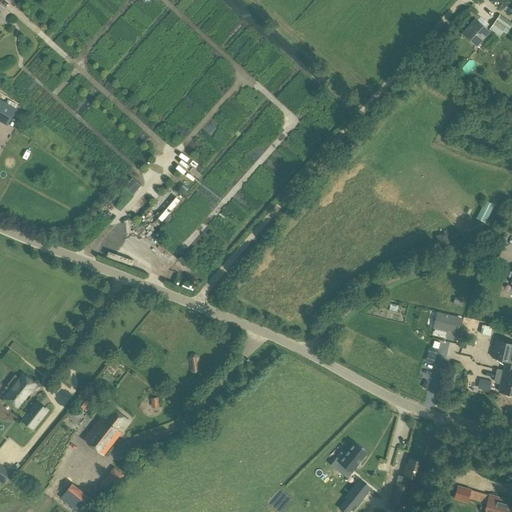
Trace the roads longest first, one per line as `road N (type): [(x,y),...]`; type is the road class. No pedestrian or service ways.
road 1 (unclassified): [(511,435),(417,409),(298,346),(0,227)]
road 2 (unknown): [(158,0),(292,124),(152,288)]
road 3 (unknown): [(82,261),(168,153),(167,138),(78,60)]
road 4 (track): [(197,306),(367,105)]
road 5 (unknown): [(257,329),(235,367),(187,416),(103,459),(84,444)]
road 6 (unknown): [(311,354),(359,303),(399,279),(495,256)]
road 7 (track): [(367,105),(462,0)]
